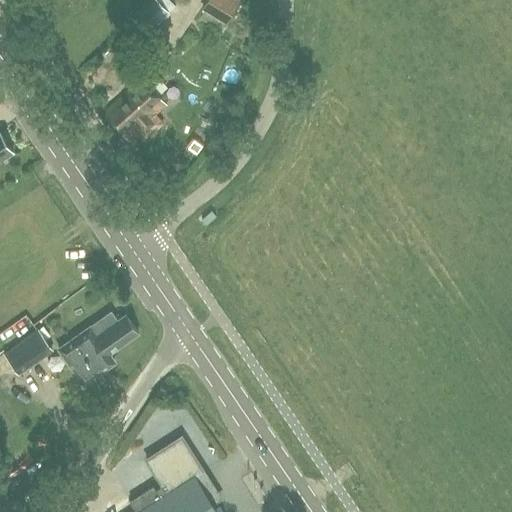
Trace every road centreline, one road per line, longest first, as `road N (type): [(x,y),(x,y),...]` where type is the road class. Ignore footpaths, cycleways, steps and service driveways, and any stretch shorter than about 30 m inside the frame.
road 1 (unclassified): [(132,249),(221,179),(257,132),(276,86),(285,0)]
road 2 (secondary): [(132,249),(0,58)]
road 3 (unclassified): [(61,511),(163,359),(190,335)]
road 4 (secondary): [(310,511),(190,335)]
